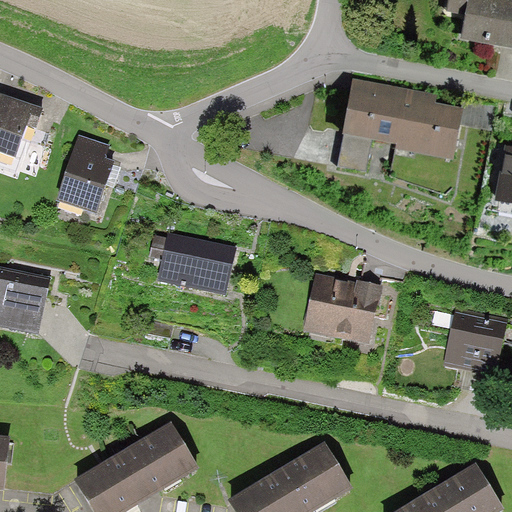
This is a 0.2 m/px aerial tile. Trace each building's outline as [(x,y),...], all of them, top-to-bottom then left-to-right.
[(444,0),(442,11),(461,14),(462,0),(444,0)] [(511,0),(462,0),(461,14),(457,35),(511,44),(511,0)] [(433,94),(351,79),(341,131),(368,136),(392,140),(391,148),(450,159),(460,106),(432,101),(433,94)] [(42,107),(0,92),(0,151),(13,156),(24,126),(34,129),(42,107)] [(463,123),(496,127),(499,102),(466,98),(463,123)] [(368,136),(341,131),(334,166),(362,171),(368,136)] [(116,147),(77,135),(56,200),(95,212),(116,147)] [(511,145),(500,144),(490,200),(511,203),(511,145)] [(227,294),(237,249),(167,233),(166,238),(161,260),(157,279),(227,294)] [(161,260),(166,238),(152,235),(147,257),(161,260)] [(46,278),(0,267),(0,329),(32,337),(46,278)] [(377,287),(311,274),(300,330),(366,342),(377,287)] [(503,319),(455,308),(444,357),(491,368),(503,319)] [(177,427),(80,486),(96,511),(142,511),(206,473),(177,427)] [(331,447),(233,505),(236,511),(328,511),(359,494),(331,447)] [(481,466),(406,511),(509,511),(481,466)]
